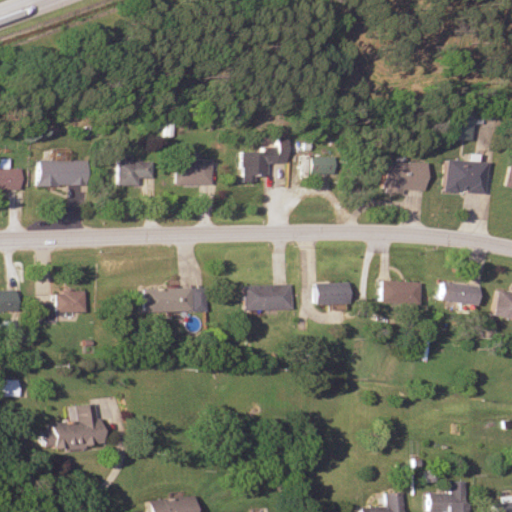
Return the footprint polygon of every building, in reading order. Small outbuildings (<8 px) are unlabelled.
[(463,139),(463,111),(441,111),(441,139),(463,139)] [(233,149),(234,181),(248,181),(248,174),(260,174),(260,162),(278,161),(277,136),(267,136),(267,148),(233,149)] [(293,174),(324,174),(324,145),(293,145),(293,174)] [(108,155),(108,185),(131,185),(131,176),(145,176),(145,160),(123,160),(123,155),(108,155)] [(82,185),(82,159),(29,159),(29,185),(82,185)] [(205,159),(172,159),(172,183),(205,183),(205,159)] [(479,159),(436,159),(436,192),(479,192),(479,159)] [(418,191),(418,162),(372,161),(372,191),(418,191)] [(511,164),(501,163),(498,185),(511,187),(511,164)] [(14,167),(0,167),(0,187),(14,188),(14,167)] [(414,280),(374,280),(374,302),(414,302),(414,280)] [(433,299),(471,304),(474,285),(435,280),(433,299)] [(307,302),(343,302),(343,281),(307,281),(307,302)] [(237,284),(237,308),(287,308),(287,284),(237,284)] [(136,287),(136,311),(203,310),(203,286),(136,287)] [(0,289),(0,310),(13,311),(13,290),(0,289)] [(51,321),(51,311),(79,311),(79,289),(49,289),(49,304),(35,304),(35,321),(51,321)] [(511,292),(491,289),(487,314),(511,318),(511,292)] [(0,396),(14,396),(14,380),(0,379),(0,396)] [(42,422),(43,428),(34,428),(35,448),(97,446),(95,403),(66,404),(66,421),(42,422)] [(440,511),(462,511),(463,480),(448,480),(448,492),(424,492),(424,511),(441,511),(440,511)] [(383,505),(354,507),(354,511),(400,511),(400,491),(382,492),(383,505)] [(191,511),(190,496),(144,499),(144,511),(191,511)] [(511,511),(511,500),(488,502),(488,511),(511,511)]
